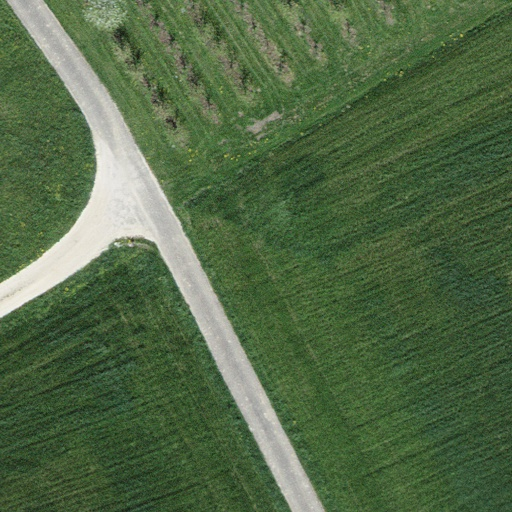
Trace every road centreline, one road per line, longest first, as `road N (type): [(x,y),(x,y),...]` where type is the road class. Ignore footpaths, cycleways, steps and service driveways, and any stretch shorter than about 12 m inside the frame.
road 1 (track): [(26,0),(137,183),(304,511)]
road 2 (track): [(137,183),(63,257),(0,296)]
